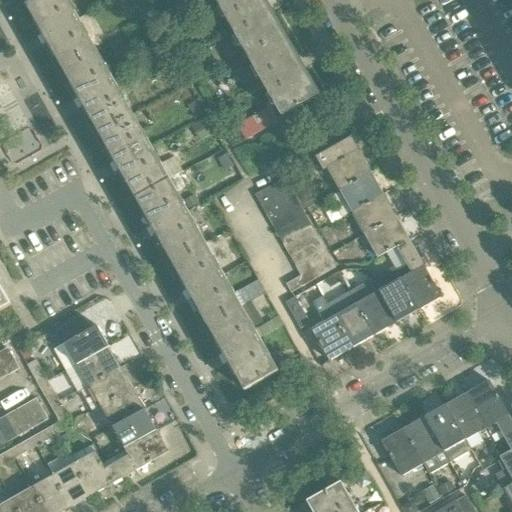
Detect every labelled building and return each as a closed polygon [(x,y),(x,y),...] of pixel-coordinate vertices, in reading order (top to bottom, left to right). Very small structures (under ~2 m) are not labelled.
[(48,44),(63,70),(97,51),(82,26),(82,25),(75,13),(67,0),(36,0),(26,6),(42,34),(45,39),(47,44),(48,44)] [(215,0),(222,12),(239,42),(256,71),(281,117),(320,95),(302,64),(268,5),(265,0),(215,0)] [(84,107),(99,134),(132,115),(118,89),(111,77),(97,51),(63,70),(78,98),(81,104),(83,107),(84,107)] [(188,106),(195,118),(202,115),(195,102),(188,106)] [(251,119),(258,130),(259,132),(279,121),(271,107),(251,119)] [(132,115),(99,134),(107,149),(114,160),(114,161),(114,162),(117,168),(119,171),(120,171),(120,172),(127,184),(135,199),(169,180),(161,166),(154,153),(151,146),(147,141),(133,116),(132,115)] [(192,127),(200,141),(211,135),(204,121),(192,127)] [(327,169),(340,191),(371,173),(372,174),(370,171),(370,172),(359,152),(358,150),(351,139),(352,138),(351,137),(316,157),(323,171),(327,169)] [(157,154),(165,150),(161,143),(153,148),(157,154)] [(340,191),(353,214),(384,197),(384,196),(383,194),(382,194),(371,173),(340,191)] [(255,196),(261,206),(281,194),(290,189),(284,179),(255,196)] [(156,236),(171,262),(205,243),(191,218),(184,206),(169,180),(135,199),(151,226),(153,231),(156,236)] [(261,206),(267,216),(287,204),(289,208),(298,204),(290,189),(281,194),(261,206)] [(198,203),(194,196),(185,201),(189,208),(198,203)] [(353,214),(365,236),(396,218),(395,216),(384,197),(353,214)] [(267,216),(273,227),(293,215),(297,222),(306,217),(298,204),(289,208),(287,204),(267,216)] [(200,212),(197,207),(189,211),(192,217),(200,212)] [(273,227),(279,237),(299,225),(297,222),(293,215),(273,227)] [(279,237),(284,247),(305,235),(306,237),(315,232),(306,217),(297,222),(299,225),(279,237)] [(378,258),(397,248),(396,247),(409,240),(397,219),(396,218),(365,236),(378,258)] [(322,265),(301,276),(306,285),(335,268),(315,232),(306,237),(310,244),(316,255),(322,265)] [(284,247),(290,256),(310,244),(306,237),(305,235),(284,247)] [(397,272),(401,280),(418,311),(420,310),(423,308),(440,298),(440,299),(441,298),(409,240),(396,247),(397,248),(407,266),(397,272)] [(192,299),(208,326),(241,307),(234,294),(227,282),(227,281),(220,269),(205,243),(171,262),(187,290),(189,295),(192,300),(192,299)] [(290,256),(296,266),(316,255),(310,244),(290,256)] [(316,255),(296,266),(301,276),(322,265),(316,255)] [(325,280),(325,281),(330,288),(343,280),(339,272),(325,280)] [(306,285),(301,276),(286,285),(291,293),(306,285)] [(258,280),(247,286),(255,299),(266,293),(259,280),(258,280)] [(401,280),(379,292),(397,323),(398,323),(398,322),(418,311),(401,280)] [(0,311),(11,305),(0,285),(0,311)] [(379,292),(357,305),(375,336),(376,335),(375,335),(395,324),(397,323),(379,292)] [(295,298),(294,298),(285,303),(296,322),(300,329),(310,324),(306,317),(295,298)] [(357,305),(335,317),(352,348),(353,348),(353,347),(373,336),(373,337),(375,336),(357,305)] [(241,307),(208,326),(223,354),(226,359),(228,363),(244,391),(278,372),(263,345),(256,333),(241,307)] [(352,348),(335,317),(314,329),(313,329),(312,330),(329,361),(331,360),(350,349),(351,349),(352,348)] [(67,345),(78,365),(110,347),(110,346),(108,347),(97,328),(98,327),(97,326),(90,330),(83,318),(59,331),(66,344),(65,344),(66,345),(67,345)] [(78,365),(90,386),(122,368),(122,367),(120,368),(112,354),(109,348),(110,348),(110,347),(78,365)] [(8,348),(0,352),(0,357),(10,374),(19,369),(8,348)] [(0,357),(0,379),(10,374),(0,357)] [(27,366),(35,380),(44,375),(36,361),(27,366)] [(90,386),(101,407),(134,389),(133,388),(132,389),(121,369),(122,368),(90,386)] [(44,375),(35,380),(43,394),(52,389),(44,375)] [(496,423),(505,438),(511,433),(511,422),(496,394),(489,381),(486,383),(475,389),(466,394),(486,429),(496,423)] [(101,407),(113,428),(145,411),(146,410),(145,409),(144,410),(133,390),(134,389),(101,407)] [(45,398),(54,413),(63,408),(54,393),(45,398)] [(465,441),(486,429),(466,394),(459,398),(448,405),(448,404),(445,406),(465,441)] [(36,398),(27,404),(38,425),(48,419),(36,398)] [(27,404),(16,410),(28,431),(38,425),(27,404)] [(444,452),(465,441),(445,406),(439,409),(439,410),(426,417),(425,418),(444,452)] [(16,410),(5,416),(17,437),(28,431),(16,410)] [(125,449),(156,432),(158,431),(157,430),(156,431),(145,411),(146,410),(113,428),(125,449)] [(56,417),(59,422),(64,431),(73,426),(65,412),(56,417)] [(5,416),(0,418),(0,430),(7,443),(17,437),(5,416)] [(443,453),(444,452),(425,418),(416,422),(416,423),(405,429),(403,430),(423,464),(429,474),(449,463),(443,453)] [(54,425),(40,433),(45,442),(59,434),(54,425)] [(403,475),(423,464),(403,430),(395,434),(395,435),(384,441),(382,442),(389,455),(391,459),(401,477),(403,476),(403,475)] [(129,457),(118,463),(126,477),(168,453),(156,432),(125,449),(129,457)] [(496,476),(505,491),(511,487),(511,433),(505,438),(511,451),(500,458),(502,461),(498,463),(503,472),(496,476)] [(36,436),(21,444),(26,453),(41,444),(36,436)] [(17,446),(2,455),(7,464),(22,455),(17,446)] [(71,458),(75,464),(93,495),(112,484),(113,486),(114,485),(113,484),(126,477),(118,463),(106,470),(92,446),(71,458)] [(75,464),(54,476),(72,509),(72,507),(91,496),(92,498),(93,497),(92,496),(93,495),(75,464)] [(321,477),(326,487),(339,480),(333,469),(321,477)] [(54,476),(33,488),(46,511),(63,511),(65,511),(70,508),(71,509),(72,509),(54,476)] [(456,489),(451,481),(438,488),(442,496),(456,489)] [(357,511),(357,510),(356,510),(341,483),(308,502),(312,511),(357,511)] [(441,498),(433,486),(422,492),(429,505),(441,498)] [(46,511),(33,488),(12,500),(18,511),(46,511)] [(456,502),(461,511),(468,511),(473,509),(466,496),(456,502)] [(18,511),(12,500),(0,506),(0,511),(18,511)] [(461,511),(456,502),(456,501),(455,502),(437,511),(461,511)]
